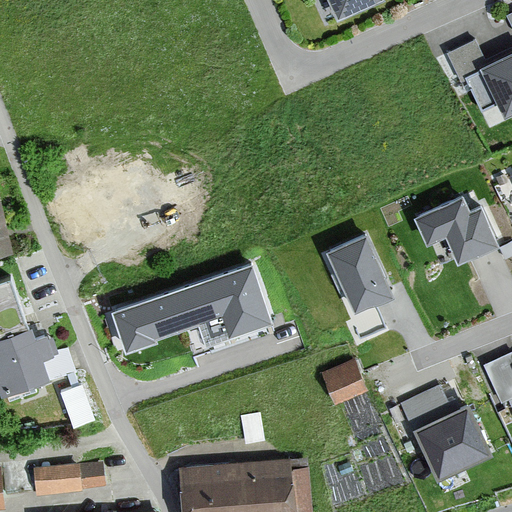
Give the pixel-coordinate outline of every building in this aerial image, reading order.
[(325,0),(335,23),(384,2),(382,0),(325,0)] [(475,41),(448,54),(464,85),(467,83),(482,113),(497,106),(505,122),(511,118),(511,53),(487,65),(475,41)] [(121,169),(50,200),(74,256),(148,223),(145,216),(162,208),(144,167),(124,176),(121,169)] [(463,195),(413,218),(427,248),(446,240),(459,267),(500,248),(481,207),(471,212),(463,195)] [(0,258),(12,256),(0,205),(0,258)] [(368,236),(326,255),(353,315),(395,296),(368,236)] [(253,264),(112,314),(125,351),(197,325),(206,350),(274,326),(253,264)] [(0,340),(29,331),(10,279),(0,283),(0,340)] [(37,339),(33,329),(29,331),(0,340),(0,388),(3,397),(50,381),(43,361),(54,357),(47,336),(37,339)] [(511,357),(483,371),(500,408),(511,402),(511,357)] [(322,375),(335,403),(366,389),(353,361),(322,375)] [(60,379),(75,417),(97,409),(82,370),(60,379)] [(440,390),(399,409),(433,480),(490,454),(468,407),(452,415),(440,390)] [(289,460),(180,468),(183,511),(311,511),(308,469),(290,470),(289,460)] [(102,464),(78,467),(78,464),(33,468),(36,495),(82,490),(105,487),(102,464)]
